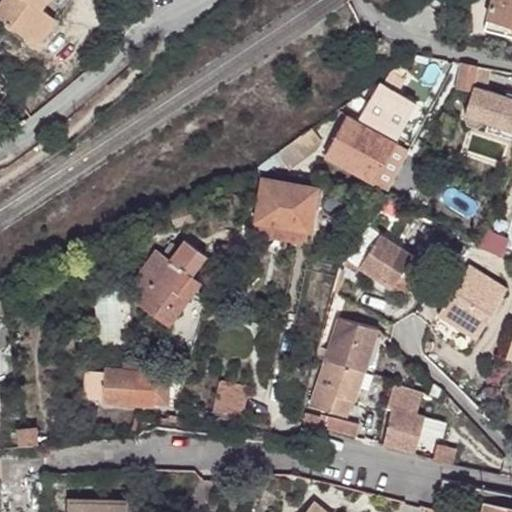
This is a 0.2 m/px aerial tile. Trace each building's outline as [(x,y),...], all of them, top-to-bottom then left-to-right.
[(0,0),(0,14),(13,21),(29,26),(35,27),(46,13),(39,9),(45,0),(0,0)] [(511,0),(490,0),(486,18),(511,24),(510,31),(511,31),(511,0)] [(41,28),(46,29),(53,18),(46,13),(35,27),(41,28)] [(13,21),(0,14),(0,19),(26,39),(35,27),(29,26),(13,21)] [(511,24),(486,18),(483,30),(509,36),(510,31),(511,24)] [(34,45),(46,29),(41,28),(35,27),(26,39),(34,45)] [(421,55),(412,53),(398,63),(405,69),(408,72),(421,55)] [(405,69),(398,63),(389,69),(399,76),(405,69)] [(474,66),(460,63),(454,87),(469,91),(471,85),(474,66)] [(399,76),(389,69),(382,82),(378,80),(358,117),(396,137),(416,101),(397,91),(403,79),(399,76)] [(511,97),(471,85),(469,91),(462,113),(464,114),(465,123),(475,126),(482,120),(487,121),(511,129),(511,97)] [(394,142),(346,117),(324,157),(373,182),(394,142)] [(511,138),(511,129),(487,121),(485,130),(511,138)] [(291,141),(276,153),(287,169),(303,158),(291,141)] [(316,186),(265,178),(254,234),(299,242),(308,230),(316,186)] [(404,203),(386,194),(377,206),(396,216),(404,203)] [(189,205),(168,212),(172,228),(193,221),(189,205)] [(422,261),(364,225),(345,253),(343,258),(393,288),(395,284),(404,291),(422,261)] [(485,227),(479,241),(478,244),(500,255),(508,238),(485,227)] [(181,240),(176,247),(199,263),(204,256),(181,240)] [(226,246),(215,244),(212,265),(223,267),(226,246)] [(199,263),(176,247),(167,259),(154,250),(130,282),(134,290),(142,295),(136,304),(167,326),(187,297),(179,291),(189,276),(199,263)] [(505,287),(466,264),(437,314),(476,336),(505,287)] [(179,291),(187,297),(198,282),(189,276),(179,291)] [(338,318),(324,360),(363,371),(377,328),(338,318)] [(70,334),(56,336),(57,357),(72,356),(70,334)] [(363,371),(324,360),(310,404),(340,414),(346,413),(350,400),(353,401),(363,371)] [(104,371),(87,369),(85,399),(101,400),(101,402),(151,406),(154,373),(105,369),(104,371)] [(215,392),(242,410),(247,386),(217,380),(215,392)] [(441,386),(433,383),(429,395),(438,398),(441,386)] [(393,407),(416,413),(421,394),(392,386),(387,406),(393,408),(393,407)] [(241,415),(242,410),(215,392),(212,411),(241,415)] [(393,408),(384,444),(413,452),(422,415),(416,413),(393,407),(393,408)] [(300,414),(298,422),(316,426),(317,419),(300,414)] [(342,422),(339,431),(346,433),(348,424),(342,422)] [(359,426),(348,424),(346,433),(356,436),(359,426)] [(15,429),(16,444),(35,443),(34,428),(15,429)] [(437,443),(433,457),(453,463),(457,448),(437,443)] [(511,493),(496,490),(438,478),(439,498),(483,507),(482,511),(511,511),(511,507),(508,507),(511,497),(511,493)] [(125,511),(126,499),(67,499),(66,511),(125,511)] [(327,511),(314,501),(304,511),(327,511)]
